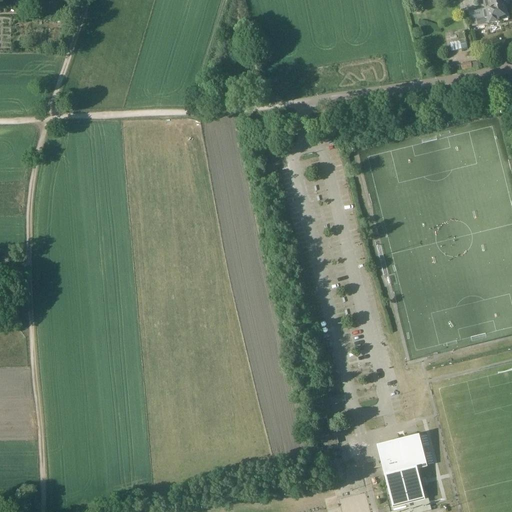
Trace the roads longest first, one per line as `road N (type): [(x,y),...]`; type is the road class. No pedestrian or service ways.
road 1 (track): [(40,511),(28,259),(31,185),(49,117)]
road 2 (track): [(299,103),(49,117)]
road 3 (residential): [(299,103),(511,66)]
road 4 (track): [(49,117),(90,0)]
